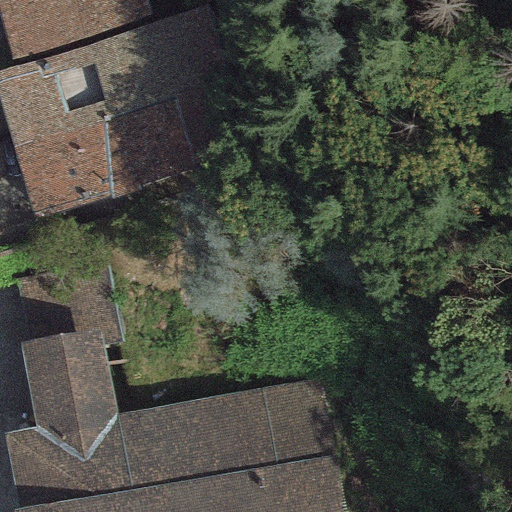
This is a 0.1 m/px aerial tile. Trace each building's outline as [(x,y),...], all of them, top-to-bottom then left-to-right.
[(149,25),(141,0),(0,0),(0,13),(16,67),(149,25)] [(0,72),(0,119),(9,148),(115,115),(172,96),(227,77),(206,6),(149,25),(16,67),(0,72)] [(251,151),(227,77),(172,96),(115,115),(138,189),(251,151)] [(33,222),(138,189),(115,115),(9,148),(33,222)] [(36,439),(5,445),(18,511),(345,511),(320,381),(119,421),(103,341),(20,357),(36,439)]
